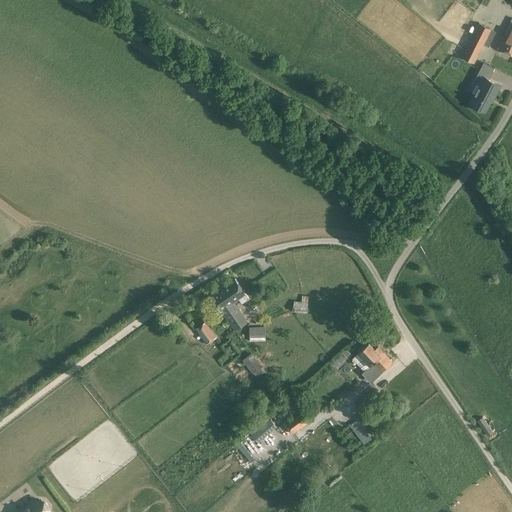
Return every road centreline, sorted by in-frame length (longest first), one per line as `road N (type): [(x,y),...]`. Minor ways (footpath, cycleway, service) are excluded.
road 1 (unknown): [(136,0),(455,188)]
road 2 (unclassified): [(511,490),(387,295)]
road 3 (track): [(0,428),(178,295)]
road 4 (unknown): [(329,0),(493,138)]
road 5 (unclassified): [(178,295),(260,252),(348,243)]
road 6 (unclassified): [(417,236),(511,105)]
